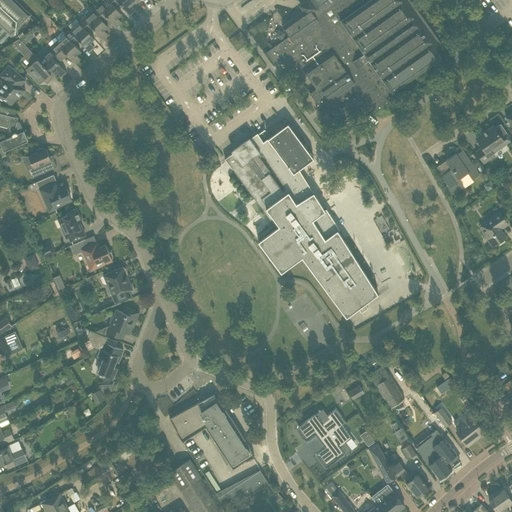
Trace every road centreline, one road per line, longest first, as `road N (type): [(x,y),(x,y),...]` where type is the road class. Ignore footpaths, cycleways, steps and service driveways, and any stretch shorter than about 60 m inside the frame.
road 1 (unclassified): [(314,511),(273,455),(266,396),(190,362)]
road 2 (residential): [(166,304),(141,247),(96,202),(69,136)]
road 3 (residential): [(63,104),(175,0)]
road 4 (unclassified): [(190,362),(160,389),(135,377),(166,304)]
